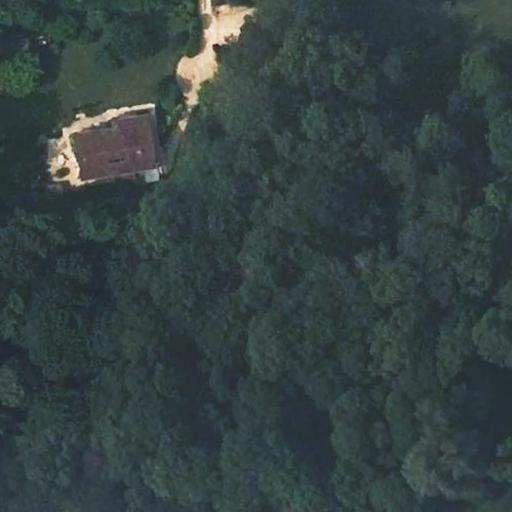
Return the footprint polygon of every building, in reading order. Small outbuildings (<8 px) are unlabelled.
[(19,55),(31,54),(29,38),(16,39),(19,55)] [(0,57),(19,55),(16,39),(0,41),(0,57)] [(145,168),(154,166),(146,117),(112,122),(113,130),(77,136),(84,178),(115,173),(145,168)] [(113,130),(112,122),(76,128),(77,136),(113,130)] [(145,168),(115,173),(117,188),(148,183),(145,168)]
